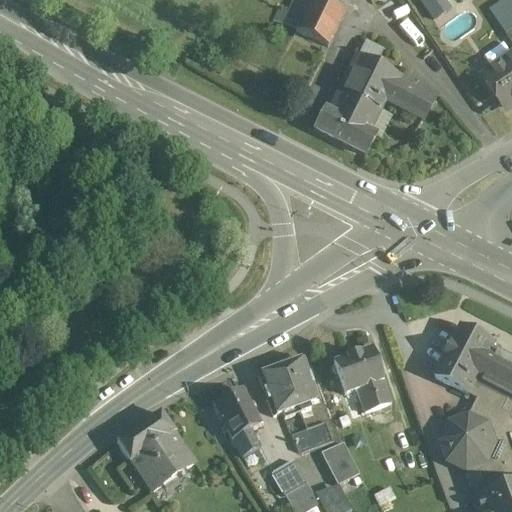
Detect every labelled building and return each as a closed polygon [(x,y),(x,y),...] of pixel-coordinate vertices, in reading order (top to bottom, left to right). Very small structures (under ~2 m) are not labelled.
[(291,0),(285,14),(277,10),(272,21),(295,32),(311,0),(291,0)] [(351,2),(347,0),(311,0),(295,32),(328,48),(351,2)] [(417,0),(432,21),(450,9),(443,0),(417,0)] [(511,2),(510,0),(506,0),(489,12),(506,36),(511,32),(511,2)] [(511,58),(486,77),(491,84),(496,85),(502,94),(500,96),(499,103),(503,109),(510,110),(511,108),(511,58)] [(397,80),(357,60),(340,94),(380,114),(386,103),(423,121),(432,103),(395,85),(397,80)] [(380,114),(340,94),(329,116),(324,113),(314,132),(365,157),(374,139),(369,136),(380,114)] [(218,264),(205,258),(200,267),(214,274),(218,264)] [(511,511),(511,361),(493,351),(495,346),(463,329),(436,380),(481,403),(473,420),(469,418),(449,426),(440,445),(448,465),(467,474),(477,502),(473,504),(476,511),(511,511)] [(371,351),(333,365),(344,397),(356,393),(364,416),(391,406),(382,384),(383,383),(371,351)] [(302,362),(258,378),(272,420),(282,417),(284,422),(294,419),(292,413),(298,411),(300,416),(310,413),(308,408),(317,404),(302,362)] [(241,393),(212,408),(231,444),(232,444),(249,434),(259,429),(241,393)] [(160,417),(116,447),(129,466),(130,465),(150,495),(192,466),(172,437),(173,436),(160,417)] [(325,425),(290,438),(297,459),(333,446),(325,425)] [(249,434),(232,444),(241,461),(259,452),(249,434)] [(342,447),(320,457),(337,490),(358,479),(342,447)] [(292,465),(270,478),(284,500),(305,488),(292,465)] [(305,488),(284,500),(290,511),(310,511),(317,508),(305,488)] [(349,511),(337,490),(313,497),(322,511),(349,511)]
